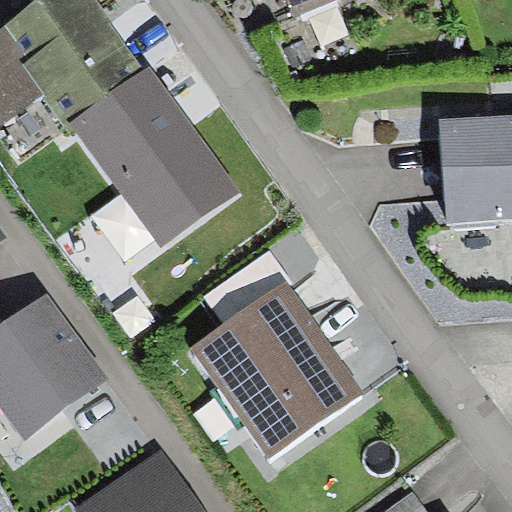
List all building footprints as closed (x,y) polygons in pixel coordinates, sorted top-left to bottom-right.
[(104,0),(75,0),(0,51),(0,143),(56,106),(142,232),(225,176),(104,0)] [(268,0),(276,19),(326,0),(268,0)] [(511,140),(433,146),(440,249),(511,243),(511,140)] [(108,379),(48,295),(0,328),(0,404),(24,438),(108,379)] [(190,358),(269,481),(366,420),(287,296),(190,358)] [(188,511),(155,461),(76,511),(188,511)] [(432,511),(423,495),(394,511),(432,511)]
